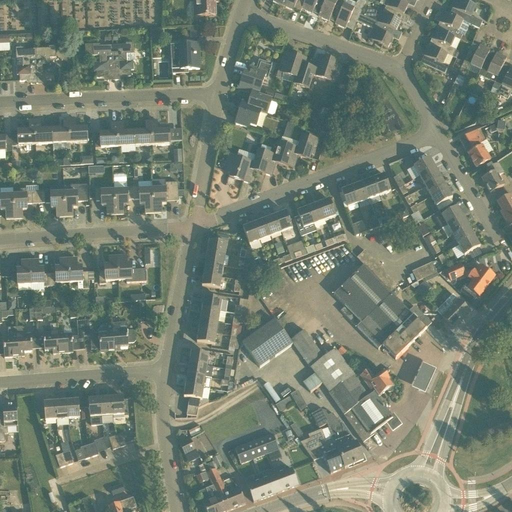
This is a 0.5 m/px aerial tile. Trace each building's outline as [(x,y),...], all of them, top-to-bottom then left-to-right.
[(193,0),(194,17),(215,16),(214,0),(193,0)] [(299,14),(300,14),(306,0),(286,0),(283,7),(293,11),(297,0),(298,0),(304,3),(299,14)] [(323,6),(325,0),(306,0),(300,14),(302,10),(312,14),(317,3),(323,6)] [(346,0),(345,0),(337,0),(337,1),(334,0),(325,0),(323,6),(318,17),(328,22),(334,11),(340,13),(346,0)] [(363,8),(366,0),(360,0),(359,2),(357,2),(356,5),(346,0),(340,13),(335,25),(345,29),(351,18),(357,21),(352,32),(363,8)] [(387,0),(384,6),(386,7),(409,18),(403,15),(408,5),(404,3),(405,0),(387,0)] [(468,25),(479,30),(480,27),(482,22),(471,17),(475,7),(459,0),(455,0),(451,9),(463,14),(462,16),(459,15),(457,19),(463,22),(468,24),(468,25)] [(364,18),(376,23),(401,35),(402,34),(396,32),(400,22),(396,20),(399,14),(409,18),(386,7),(383,14),(381,13),(379,17),(375,15),(376,13),(368,9),(364,18)] [(457,34),(463,22),(457,19),(443,13),(438,23),(450,29),(449,31),(446,29),(444,33),(460,41),(462,36),(457,34)] [(401,35),(376,23),(379,24),(376,31),(373,30),(369,40),(388,49),(393,38),(389,37),(392,30),(401,35)] [(197,39),(197,29),(187,30),(187,32),(190,32),(190,39),(197,39)] [(443,33),(435,30),(431,40),(442,45),(439,51),(447,55),(448,56),(452,58),(453,57),(456,51),(451,49),(455,39),(460,41),(444,33),(443,33)] [(0,51),(10,52),(10,36),(0,35),(0,51)] [(481,70),(484,63),(485,62),(490,51),(473,43),(471,46),(463,63),(461,68),(469,71),(471,66),(480,70),(481,70)] [(133,55),(133,44),(124,44),(124,46),(113,47),(114,81),(121,81),(120,78),(131,78),(131,72),(134,72),(133,63),(135,63),(135,55),(133,55)] [(100,47),(99,45),(93,46),(85,46),(85,57),(100,56),(100,64),(93,64),(94,73),(96,73),(97,79),(107,79),(108,82),(114,81),(113,47),(100,47)] [(172,75),(184,74),(184,71),(199,70),(198,45),(179,46),(171,46),(172,75)] [(448,67),(444,65),(448,56),(447,55),(439,51),(428,46),(423,57),(435,62),(434,64),(431,63),(429,67),(420,63),(444,75),(448,67)] [(50,66),(50,58),(56,58),(56,47),(49,47),(49,49),(36,50),(37,85),(44,84),(43,81),(55,81),(54,74),(57,74),(56,65),(50,66)] [(23,50),(23,48),(16,49),(16,60),(23,60),(23,67),(16,67),(17,76),(19,76),(20,81),(20,82),(31,82),(31,85),(37,85),(36,50),(23,50)] [(304,66),(306,60),(284,53),(280,66),(276,78),(279,79),(281,80),(293,84),(295,78),(298,79),(302,66),(304,67),(304,66)] [(499,75),(506,59),(496,54),(491,65),(485,62),(484,63),(481,70),(480,70),(478,76),(485,79),(494,83),(497,78),(498,75),(499,75)] [(319,71),(324,58),(317,56),(313,69),(304,66),(304,67),(302,66),(298,79),(295,78),(293,84),(308,89),(312,76),(314,77),(317,70),(319,71)] [(337,84),(342,68),(336,66),(337,62),(324,58),(319,71),(317,70),(314,77),(337,84)] [(456,60),(452,68),(459,71),(462,63),(456,60)] [(245,71),(240,85),(253,89),(253,92),(259,94),(264,79),(267,80),(271,67),(260,63),(258,69),(250,67),(248,72),(245,71)] [(507,101),(511,90),(511,68),(510,67),(505,78),(499,75),(498,75),(497,78),(494,83),(492,89),(499,92),(497,96),(507,101)] [(274,115),(277,107),(276,104),(270,102),(271,100),(259,96),(259,94),(253,92),(253,89),(240,85),(238,91),(251,96),(248,104),(247,108),(261,112),(260,114),(266,116),(267,114),(272,116),(274,115)] [(274,93),(266,90),(264,97),(272,99),(274,93)] [(262,129),(266,116),(260,114),(261,112),(247,108),(248,104),(242,102),(235,125),(248,129),(249,125),(256,128),(256,127),(262,129)] [(70,150),(69,119),(63,120),(64,130),(52,130),(53,145),(53,151),(70,150)] [(75,129),(75,119),(69,119),(70,150),(70,144),(88,143),(87,129),(75,129)] [(18,146),(36,145),(35,121),(29,121),(29,131),(17,132),(18,146)] [(41,131),(40,121),(35,121),(36,145),(53,145),(52,130),(41,131)] [(157,132),(157,121),(152,122),(153,147),(170,146),(169,131),(157,132)] [(135,147),(153,147),(152,122),(146,122),(146,132),(135,133),(135,147)] [(101,148),(118,148),(117,123),(111,124),(112,134),(100,134),(101,148)] [(123,133),(123,123),(117,123),(118,148),(135,147),(135,133),(123,133)] [(327,136),(329,128),(323,126),(320,134),(327,136)] [(481,144),(480,144),(484,142),(477,131),(460,141),(476,169),(490,161),(487,154),(481,144)] [(314,156),(318,141),(302,136),(300,143),(298,149),(296,149),(294,156),(292,155),(288,168),(294,170),(298,157),(310,161),(310,158),(311,155),(314,156)] [(298,149),(300,143),(282,138),(280,144),(276,156),(274,156),(272,163),(269,162),(265,175),(271,177),(276,164),(288,168),(292,155),(294,156),(296,149),(298,149)] [(272,163),(274,156),(258,150),(254,164),(252,163),(249,170),(247,169),(243,182),(249,184),(253,171),(265,175),(269,162),(272,163)] [(152,162),(152,155),(146,155),(144,159),(144,163),(152,162)] [(249,170),(252,163),(230,156),(225,173),(230,174),(229,178),(243,182),(247,169),(249,170)] [(81,158),(81,165),(93,164),(93,157),(81,158)] [(419,178),(435,169),(429,159),(417,166),(414,168),(419,178)] [(171,163),(171,172),(183,172),(183,164),(171,163)] [(490,194),(504,186),(498,176),(504,173),(498,163),(487,170),(490,176),(482,180),(490,194)] [(425,188),(441,179),(435,169),(419,178),(425,188)] [(380,197),(391,192),(384,176),(373,180),(380,197)] [(397,186),(402,183),(398,177),(393,179),(397,186)] [(431,198),(446,189),(441,179),(425,188),(431,198)] [(369,200),(380,197),(373,180),(363,184),(369,200)] [(115,215),(124,215),(123,207),(128,206),(128,201),(134,201),(133,183),(127,183),(127,191),(114,192),(115,215)] [(153,214),(152,190),(140,190),(140,188),(138,188),(138,183),(133,183),(134,201),(140,201),(140,206),(145,206),(145,214),(153,214)] [(179,202),(178,183),(168,184),(153,184),(152,184),(152,190),(153,214),(162,213),(161,205),(166,205),(166,199),(178,199),(178,202),(179,202)] [(358,204),(369,200),(363,184),(352,188),(358,204)] [(65,217),(73,217),(73,209),(78,208),(77,203),(83,203),(87,203),(87,186),(71,187),(71,194),(64,194),(65,217)] [(403,196),(407,193),(404,187),(399,189),(403,196)] [(347,209),(358,204),(352,188),(341,192),(347,209)] [(107,192),(107,189),(95,190),(96,202),(101,202),(102,208),(107,207),(107,216),(115,215),(114,192),(107,192)] [(437,208),(452,199),(446,189),(431,198),(437,208)] [(26,193),(26,190),(20,190),(21,196),(14,196),(15,220),(23,219),(22,211),(27,211),(27,205),(33,205),(33,202),(32,192),(26,193)] [(51,194),(51,191),(45,192),(45,201),(45,204),(51,204),(51,210),(56,209),(56,218),(65,217),(64,194),(51,194)] [(1,197),(1,193),(0,193),(0,206),(1,212),(5,212),(6,220),(15,220),(14,196),(1,197)] [(509,226),(511,224),(511,197),(511,195),(498,203),(503,212),(501,213),(509,226)] [(408,206),(413,203),(409,197),(405,199),(408,206)] [(325,221),(336,217),(329,201),(318,205),(325,221)] [(439,212),(441,216),(447,226),(463,217),(457,208),(455,209),(453,204),(439,212)] [(314,225),(325,221),(318,205),(308,209),(314,225)] [(414,216),(419,213),(417,211),(415,207),(410,209),(413,214),(414,216)] [(298,231),(303,230),(314,225),(308,209),(297,213),(299,217),(294,219),(298,231)] [(281,234),(292,230),(286,213),(275,217),(281,234)] [(271,238),(271,237),(280,234),(281,234),(275,217),(264,221),(271,238)] [(448,239),(453,236),(468,227),(463,217),(447,226),(442,229),(448,239)] [(260,242),(260,241),(269,238),(271,238),(264,221),(254,225),(260,242)] [(249,246),(260,242),(254,225),(243,229),(249,246)] [(458,246),(474,237),(468,227),(453,236),(458,246)] [(215,234),(214,240),(226,242),(227,236),(215,234)] [(431,236),(427,238),(430,245),(435,242),(431,236)] [(465,257),(480,248),(474,237),(458,246),(465,257)] [(225,256),(227,246),(227,245),(216,243),(209,242),(207,253),(225,256)] [(305,250),(303,245),(292,249),(291,246),(287,248),(290,256),(292,261),(307,255),(305,250)] [(436,255),(441,252),(437,246),(432,248),(436,255)] [(361,263),(368,255),(365,251),(357,259),(361,263)] [(223,267),(223,266),(225,257),(225,256),(207,253),(206,264),(223,267)] [(372,259),(368,255),(361,263),(364,266),(372,259)] [(442,265),(446,262),(443,255),(438,258),(442,265)] [(126,266),(126,257),(117,258),(119,281),(132,280),(132,283),(138,283),(137,271),(132,271),(131,266),(126,266)] [(99,285),(106,285),(106,282),(119,281),(117,258),(109,258),(109,267),(104,267),(105,272),(99,273),(99,285)] [(372,259),(364,266),(368,270),(376,263),(372,259)] [(50,287),(57,287),(57,284),(69,284),(68,260),(60,261),(60,269),(55,269),(55,275),(49,275),(50,287)] [(77,268),(77,260),(68,260),(69,284),(82,283),(83,290),(89,290),(89,285),(88,273),(82,273),(82,268),(77,268)] [(39,270),(38,261),(30,262),(31,285),(44,285),(44,288),(50,287),(49,275),(44,275),(44,270),(39,270)] [(12,289),(18,289),(18,286),(31,285),(30,262),(21,262),(22,271),(17,271),(17,276),(11,277),(12,289)] [(376,263),(368,270),(372,274),(380,267),(376,263)] [(427,266),(431,276),(436,273),(432,263),(427,266)] [(221,279),(223,267),(206,264),(204,276),(221,279)] [(445,271),(446,273),(449,279),(450,282),(465,276),(460,264),(445,271)] [(395,360),(425,331),(426,330),(425,329),(409,312),(394,298),(390,293),(387,290),(383,286),(379,282),(375,278),(372,274),(368,270),(364,266),(333,295),(345,308),(341,311),(357,328),(378,350),(382,346),(395,360)] [(422,268),(427,278),(431,276),(427,266),(422,268)] [(484,290),(494,277),(479,266),(474,273),(477,276),(474,281),(469,278),(464,286),(479,297),(484,290)] [(380,267),(372,274),(375,278),(383,270),(380,267)] [(417,270),(422,280),(427,278),(422,268),(417,270)] [(383,270),(375,278),(379,282),(387,274),(383,270)] [(422,280),(417,270),(412,272),(417,282),(422,280)] [(387,274),(379,282),(383,286),(391,278),(387,274)] [(220,290),(221,280),(221,279),(204,276),(202,287),(220,290)] [(391,278),(383,286),(387,290),(394,282),(391,278)] [(394,282),(387,290),(390,293),(398,286),(394,282)] [(425,282),(416,291),(422,297),(431,288),(425,282)] [(459,301),(455,297),(453,295),(445,303),(462,320),(470,312),(459,301)] [(202,309),(220,312),(222,301),(213,299),(204,298),(202,309)] [(453,329),(454,329),(462,320),(445,303),(437,311),(436,312),(442,318),(441,318),(453,329)] [(425,329),(431,324),(427,320),(415,307),(409,312),(425,329)] [(218,323),(220,312),(202,309),(200,321),(218,323)] [(305,329),(313,340),(326,330),(318,320),(305,329)] [(216,335),(216,334),(217,329),(218,323),(200,321),(199,332),(216,335)] [(260,368),(292,345),(275,321),(243,344),(260,368)] [(93,328),(93,325),(90,323),(87,323),(85,325),(82,326),(82,324),(77,324),(77,326),(78,338),(90,337),(89,331),(91,330),(93,328)] [(112,331),(112,324),(106,325),(107,332),(99,333),(99,337),(95,337),(91,342),(91,351),(100,350),(100,354),(114,353),(112,331)] [(57,334),(57,325),(50,326),(51,334),(43,335),(44,352),(53,352),(53,355),(59,355),(57,334)] [(18,358),(16,328),(8,329),(9,342),(3,342),(3,344),(0,343),(0,355),(4,355),(4,359),(18,358)] [(24,337),(23,328),(16,328),(18,358),(25,357),(24,354),(32,353),(31,336),(24,337)] [(127,332),(127,330),(112,331),(114,353),(120,352),(120,348),(128,348),(128,345),(134,344),(136,342),(135,334),(133,331),(127,332)] [(304,331),(290,341),(310,369),(311,368),(316,374),(315,375),(322,385),(328,395),(344,416),(358,437),(360,439),(363,444),(363,443),(364,443),(362,441),(372,434),(386,424),(392,419),(391,417),(377,398),(386,392),(392,387),(388,381),(389,380),(383,372),(374,380),(368,371),(360,377),(366,386),(369,384),(373,390),(375,392),(368,398),(353,377),(334,351),(324,359),(304,331)] [(214,346),(216,335),(199,332),(197,343),(211,346),(214,346)] [(63,333),(57,334),(59,355),(73,354),(72,337),(72,336),(63,336),(63,333)] [(320,341),(326,350),(338,342),(331,333),(320,341)] [(236,338),(231,337),(231,341),(235,342),(234,349),(239,350),(241,338),(240,338),(236,338)] [(207,367),(209,355),(200,354),(191,353),(189,364),(207,367)] [(436,368),(423,362),(413,387),(426,393),(436,368)] [(213,368),(207,367),(189,364),(188,375),(206,379),(211,380),(211,379),(213,368)] [(186,387),(204,390),(206,379),(188,375),(186,387)] [(276,405),(280,401),(268,383),(263,387),(268,395),(276,405)] [(198,410),(208,404),(209,402),(208,401),(209,391),(204,390),(186,387),(184,398),(189,399),(188,408),(198,410)] [(297,390),(291,394),(292,396),(301,410),(307,406),(297,390)] [(486,397),(481,401),(484,405),(489,402),(486,397)] [(113,416),(125,416),(123,399),(123,398),(111,399),(113,416)] [(90,418),(102,417),(100,399),(88,400),(89,408),(90,418)] [(102,417),(113,416),(111,399),(100,399),(102,417)] [(68,420),(80,419),(79,409),(78,401),(67,402),(68,420)] [(57,421),(68,420),(67,402),(55,403),(57,421)] [(45,422),(57,421),(55,403),(44,404),(45,419),(45,422)] [(279,413),(285,410),(281,403),(275,406),(279,413)] [(0,443),(5,443),(4,435),(7,435),(18,434),(17,428),(16,406),(2,407),(3,426),(0,426),(0,443)] [(328,416),(326,412),(320,410),(311,415),(319,429),(327,425),(332,438),(337,450),(355,443),(342,424),(341,424),(341,423),(339,424),(333,414),(328,416)] [(298,438),(301,436),(303,435),(295,424),(290,428),(291,428),(298,438)] [(326,441),(322,431),(308,436),(310,440),(301,444),(313,462),(324,458),(330,475),(341,471),(339,466),(343,465),(339,457),(340,457),(340,455),(339,455),(337,450),(332,438),(326,441)] [(120,449),(127,446),(126,443),(123,434),(116,437),(120,449)] [(282,457),(273,435),(235,450),(241,465),(253,461),(266,456),(268,455),(271,462),(282,457)] [(113,451),(120,449),(116,437),(109,439),(113,451)] [(105,443),(103,440),(97,443),(100,452),(107,449),(105,443)] [(195,451),(190,440),(179,445),(185,456),(195,451)] [(363,461),(359,452),(355,443),(337,450),(339,455),(340,455),(340,457),(339,457),(343,465),(344,469),(363,461)] [(91,458),(99,456),(94,444),(87,446),(91,458)] [(84,461),(91,458),(87,446),(80,449),(84,461)] [(67,453),(63,455),(67,467),(74,464),(70,452),(67,453)] [(218,456),(217,454),(211,457),(212,459),(212,460),(213,462),(203,467),(206,474),(210,480),(213,487),(218,498),(220,498),(223,505),(226,504),(229,511),(245,505),(239,490),(227,495),(226,493),(226,492),(221,482),(216,472),(218,471),(218,470),(225,467),(219,456),(218,456)] [(67,467),(63,455),(56,457),(57,461),(60,469),(67,467)] [(292,470),(291,469),(285,471),(283,466),(271,470),(265,473),(267,479),(261,481),(254,483),(252,478),(245,480),(253,504),(298,487),(292,470)] [(200,484),(210,480),(206,474),(197,477),(200,484)] [(109,488),(112,495),(125,491),(122,483),(109,488)] [(218,498),(213,487),(206,490),(210,502),(203,505),(206,511),(228,511),(229,511),(226,504),(223,505),(220,498),(218,498)] [(95,511),(89,496),(82,499),(87,511),(95,511)] [(131,511),(130,511),(136,509),(133,500),(109,508),(110,511),(131,511)]
